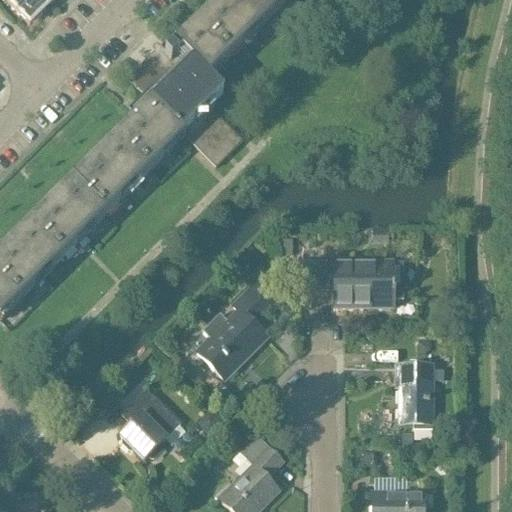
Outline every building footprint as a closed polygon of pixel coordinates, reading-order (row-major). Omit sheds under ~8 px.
[(208,82),(229,61),(289,0),(229,0),(187,42),(183,37),(159,61),(153,55),(127,81),(150,104),(135,119),(139,123),(0,261),(0,322),(184,139),(215,170),(242,144),(208,110),(222,95),(208,82)] [(47,10),(37,0),(8,0),(5,3),(29,27),(47,10)] [(56,0),(37,0),(47,10),(56,0)] [(291,244),(278,244),(279,261),(291,261),(291,244)] [(251,250),(239,262),(250,273),(262,261),(251,250)] [(392,266),(304,267),(305,291),(333,291),(334,314),(362,314),(362,310),(393,309),(393,305),(403,305),(403,266),(392,266)] [(209,343),(196,356),(213,374),(214,373),(224,384),(267,343),(256,332),(267,321),(278,310),(255,286),(243,298),(232,309),(238,315),(227,327),(220,319),(202,336),(209,343)] [(428,344),(415,344),(416,356),(423,356),(428,349),(428,344)] [(432,370),(395,370),(395,371),(395,385),(395,386),(398,386),(398,430),(412,430),(412,435),(431,435),(431,430),(433,430),(432,370)] [(161,447),(180,428),(146,394),(126,414),(136,424),(118,440),(121,443),(121,448),(128,455),(132,454),(143,465),(147,461),(149,463),(152,463),(163,453),(163,449),(161,447)] [(209,416),(196,428),(208,440),(221,428),(209,416)] [(242,427),(226,443),(236,454),(252,438),(242,427)] [(227,488),(214,501),(218,504),(225,511),(263,511),(279,496),(266,483),(282,467),(256,442),(240,458),(253,471),(231,491),(227,488)] [(423,511),(423,498),(372,499),(371,511),(423,511)]
